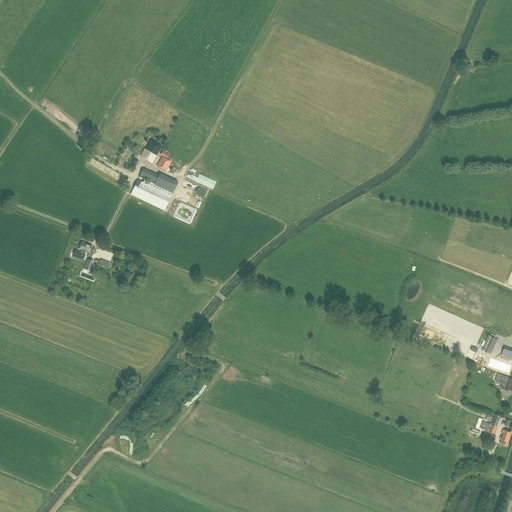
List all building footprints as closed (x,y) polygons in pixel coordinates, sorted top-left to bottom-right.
[(140,155),(152,162),(162,146),(150,139),(140,155)] [(123,165),(131,147),(126,144),(118,162),(123,165)] [(162,156),(156,165),(166,171),(171,162),(162,156)] [(97,168),(109,174),(112,169),(95,161),(95,162),(93,161),(91,164),(97,168)] [(139,176),(155,183),(159,175),(143,168),(139,176)] [(111,178),(123,183),(125,177),(114,172),(111,178)] [(169,177),(166,184),(171,187),(174,180),(169,177)] [(137,179),(130,194),(164,210),(172,193),(148,181),(147,184),(137,179)] [(85,251),(88,252),(91,244),(82,241),(79,249),(82,250),(81,252),(75,250),(72,257),(83,261),(85,254),(85,253),(85,251)] [(87,258),(83,267),(89,270),(94,272),(96,268),(91,266),(93,260),(87,258)] [(491,353),(498,339),(488,335),(482,349),(491,353)] [(501,355),(511,358),(511,348),(504,346),(501,355)] [(488,365),(508,372),(511,365),(490,358),(488,365)] [(496,377),(506,381),(507,376),(497,373),(496,377)] [(486,422),(484,430),(495,434),(495,433),(497,426),(500,417),(500,415),(494,413),(494,414),(489,412),(488,415),(486,419),(491,421),(491,423),(490,423),(486,422)] [(500,436),(499,439),(501,439),(504,440),(503,444),(506,445),(508,441),(508,442),(511,432),(504,430),(503,429),(501,434),(503,435),(502,437),(500,436)] [(496,436),(489,433),(483,431),(482,431),(479,438),(493,443),(496,436)]
